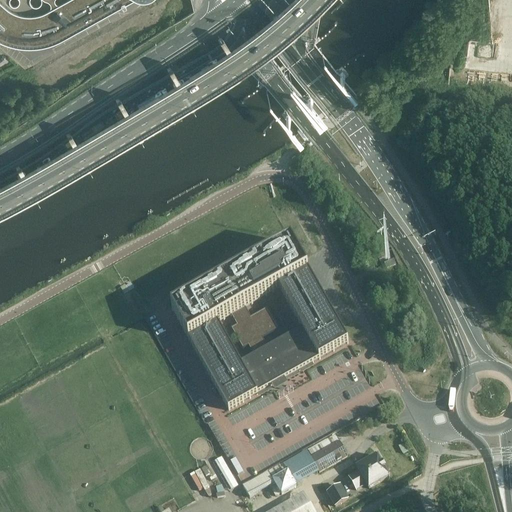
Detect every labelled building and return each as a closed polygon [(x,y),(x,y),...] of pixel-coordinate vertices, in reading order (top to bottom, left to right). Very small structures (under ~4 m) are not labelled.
[(0,0),(0,38),(3,40),(8,42),(13,43),(18,44),(24,45),(29,45),(34,45),(40,45),(45,44),(50,42),(55,41),(59,39),(64,37),(129,0),(0,0)] [(269,387),(267,384),(279,376),(281,380),(289,376),(345,343),(297,260),(287,243),(223,280),(225,284),(213,291),(211,287),(168,312),(226,412),(269,387)] [(387,270),(396,266),(394,261),(385,265),(387,270)] [(308,450),(313,458),(339,443),(335,436),(308,450)] [(319,474),(347,458),(339,443),(313,458),(311,459),(318,472),(319,474)] [(288,471),(296,485),(318,472),(311,459),(306,451),(284,463),(288,471)] [(362,483),(364,487),(385,475),(373,454),(352,467),(355,471),(345,477),(352,489),(362,483)] [(233,490),(238,487),(221,458),(216,461),(233,490)] [(273,480),(288,471),(284,463),(267,472),(267,473),(243,487),(250,498),(256,495),(254,492),(274,482),(273,480)] [(192,474),(200,491),(210,486),(202,469),(192,474)] [(281,496),(297,487),(296,485),(288,471),(273,480),(274,482),(281,496)] [(328,493),(335,507),(348,500),(340,486),(328,493)] [(313,511),(304,494),(272,511),(313,511)]
